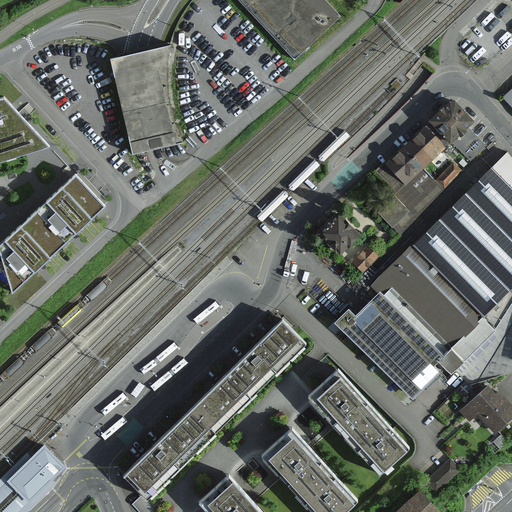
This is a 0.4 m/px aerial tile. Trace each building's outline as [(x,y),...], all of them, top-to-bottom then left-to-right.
[(341,15),(326,0),(238,0),(294,59),(341,15)] [(170,43),(108,58),(130,154),(182,141),(173,123),(171,123),(158,68),(166,66),(170,43)] [(0,161),(50,146),(4,97),(0,98),(0,161)] [(451,103),(426,127),(445,147),(472,121),(456,104),(451,103)] [(403,148),(422,168),(445,147),(426,127),(403,148)] [(473,130),(457,145),(470,160),(487,145),(473,130)] [(442,189),(422,168),(403,148),(377,172),(416,214),(442,189)] [(454,165),(439,180),(445,186),(460,172),(454,165)] [(349,307),(335,321),(411,398),(444,366),(451,373),(497,328),(511,304),(511,289),(511,287),(511,186),(493,167),(372,286),(377,291),(355,313),(349,307)] [(105,207),(75,174),(0,244),(0,257),(11,295),(105,207)] [(338,216),(321,233),(340,252),(357,235),(338,216)] [(379,255),(369,245),(353,261),(363,272),(379,255)] [(284,319),(205,397),(227,419),(306,341),(284,319)] [(309,393),(344,433),(373,408),(338,368),(309,393)] [(488,387),(460,413),(469,423),(477,416),(495,435),(511,420),(511,406),(500,393),(496,397),(488,387)] [(205,397),(126,475),(148,497),(227,419),(205,397)] [(344,433),(379,472),(407,447),(373,408),(344,433)] [(262,453),(295,489),(324,463),(291,427),(262,453)] [(64,466),(44,445),(31,458),(9,480),(29,500),(51,479),(64,466)] [(0,511),(25,511),(54,483),(51,479),(29,500),(9,480),(31,458),(26,453),(0,480),(0,511)] [(460,470),(450,459),(426,481),(436,492),(460,470)] [(295,489),(315,511),(342,511),(357,500),(324,463),(295,489)] [(198,499),(209,511),(262,511),(228,472),(198,499)] [(440,511),(418,489),(393,511),(440,511)]
